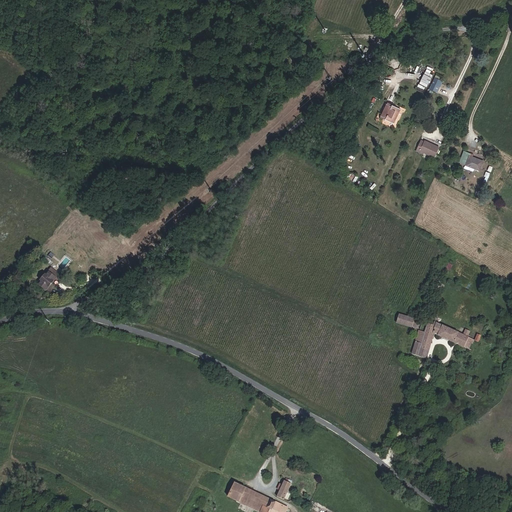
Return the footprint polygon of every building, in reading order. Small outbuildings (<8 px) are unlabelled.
[(425,71),(419,83),(427,87),(432,75),(425,71)] [(438,92),(442,80),(434,77),(430,90),(438,92)] [(378,114),(392,120),(398,106),(394,104),(394,106),(384,102),(378,114)] [(423,153),(436,158),(441,145),(424,138),(423,139),(419,138),(415,147),(419,149),(418,151),(423,153)] [(480,170),(483,163),(480,162),(480,160),(475,158),(476,155),(466,151),(461,163),(474,169),(475,167),(480,170)] [(51,259),(39,275),(45,280),(57,265),(51,259)] [(45,280),(39,275),(36,279),(43,284),(45,280)] [(393,322),(402,325),(405,317),(399,315),(398,317),(395,316),(393,322)] [(428,350),(421,347),(428,324),(418,321),(405,317),(402,325),(419,331),(412,355),(424,359),(428,350)] [(477,332),(474,339),(429,320),(428,324),(421,347),(428,350),(433,334),(478,352),(481,343),(478,341),(481,334),(477,332)] [(387,342),(392,344),(396,334),(391,332),(387,342)] [(286,479),(279,496),(286,499),(294,483),(286,479)] [(287,511),(290,507),(237,482),(230,496),(263,511),(287,511)]
